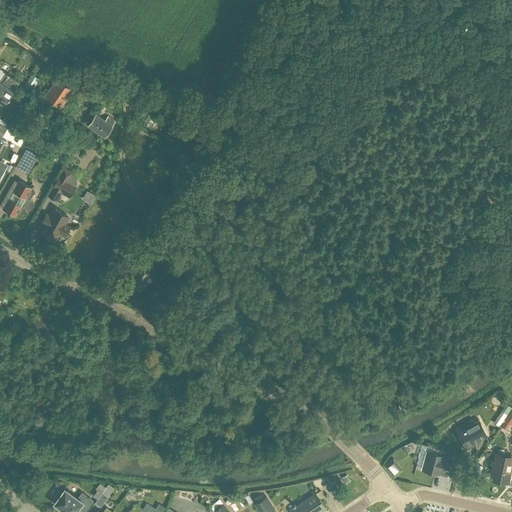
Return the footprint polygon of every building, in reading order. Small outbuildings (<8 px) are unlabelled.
[(27,55),(22,51),(19,56),(24,59),(27,55)] [(8,74),(0,85),(0,102),(4,106),(14,92),(13,91),(19,82),(8,74)] [(34,88),(39,79),(31,75),(27,81),(26,81),(21,90),(28,93),(32,87),(34,88)] [(81,88),(76,85),(69,80),(65,85),(58,80),(46,97),(60,107),(72,90),(77,94),(77,95),(88,102),(96,90),(85,82),(81,88)] [(105,121),(96,115),(88,126),(104,137),(112,126),(115,121),(108,116),(105,121)] [(158,120),(150,129),(155,134),(164,125),(158,120)] [(162,150),(167,143),(157,135),(152,142),(162,150)] [(177,161),(181,155),(171,147),(167,153),(177,161)] [(33,164),(37,156),(26,150),(22,157),(33,164)] [(69,198),(76,186),(68,181),(72,173),(64,168),(47,196),(56,201),(61,193),(69,198)] [(19,184),(14,181),(1,205),(3,206),(2,209),(16,217),(17,214),(19,216),(23,209),(27,211),(29,210),(30,210),(32,208),(33,207),(33,205),(33,203),(32,201),(29,199),(33,192),(28,189),(29,187),(21,182),(19,184)] [(67,217),(53,209),(49,216),(46,214),(40,223),(44,225),(40,232),(41,233),(42,235),(45,237),(47,236),(54,241),(58,234),(63,237),(69,227),(63,224),(67,217)] [(141,291),(146,284),(143,282),(150,272),(140,265),(145,257),(140,254),(132,265),(137,268),(127,282),(138,290),(141,291)] [(38,339),(50,330),(40,316),(27,325),(28,326),(25,329),(29,335),(33,332),(38,339)] [(498,427),(511,407),(505,403),(493,423),(498,427)] [(511,425),(511,422),(511,415),(510,413),(501,427),(506,430),(510,425),(511,425)] [(486,437),(478,421),(466,427),(464,424),(456,428),(466,447),(486,437)] [(446,475),(451,458),(427,452),(422,469),(446,475)] [(508,482),(511,462),(511,458),(495,455),(491,478),(508,482)] [(400,472),(396,467),(390,473),(394,478),(400,472)] [(77,499),(64,489),(62,493),(59,491),(54,499),(56,500),(54,504),(65,511),(75,511),(79,508),(84,511),(92,501),(82,493),(77,499)] [(265,496),(263,492),(251,499),(258,511),(275,511),(276,511),(266,496),(265,496)] [(100,507),(107,497),(102,493),(95,503),(100,507)] [(319,511),(325,508),(315,493),(290,510),(291,511),(319,511)] [(213,511),(230,511),(223,503),(213,511)]
